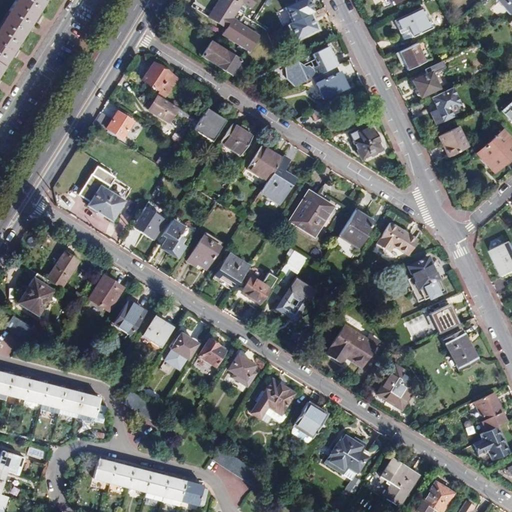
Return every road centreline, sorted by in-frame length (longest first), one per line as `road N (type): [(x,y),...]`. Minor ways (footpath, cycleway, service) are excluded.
road 1 (residential): [(32,205),(511,503)]
road 2 (residential): [(433,207),(399,199),(137,39)]
road 3 (secondary): [(141,0),(0,228)]
road 4 (residential): [(433,207),(338,0)]
road 5 (secondary): [(32,205),(137,39)]
road 6 (residential): [(122,457),(104,391),(0,362)]
road 7 (residential): [(78,0),(0,128)]
road 8 (residential): [(511,358),(453,236)]
road 9 (residential): [(66,511),(50,484),(55,459),(72,445),(122,457)]
road 10 (residential): [(122,457),(209,478),(226,511)]
